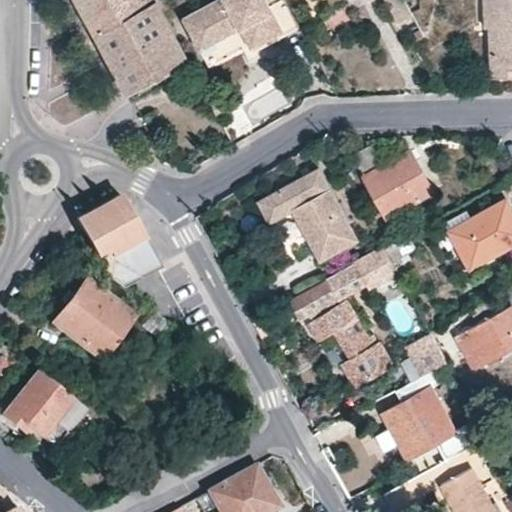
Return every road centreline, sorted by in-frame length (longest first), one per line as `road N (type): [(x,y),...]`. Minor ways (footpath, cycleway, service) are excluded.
road 1 (residential): [(172,206),(324,120),(498,113)]
road 2 (residential): [(287,416),(172,206)]
road 3 (residential): [(132,511),(287,416)]
